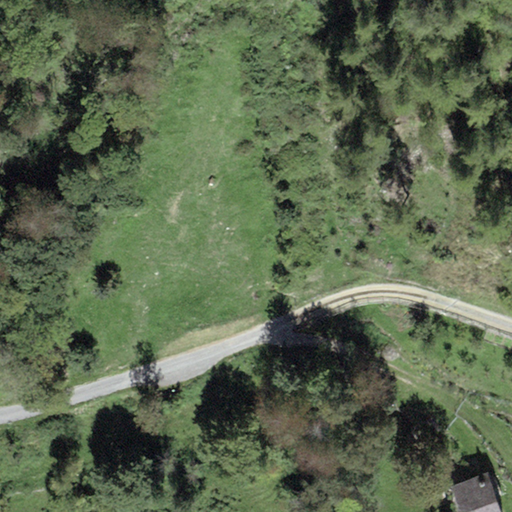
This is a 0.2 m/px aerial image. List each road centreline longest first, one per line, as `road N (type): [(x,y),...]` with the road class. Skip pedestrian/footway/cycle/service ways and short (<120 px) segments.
road 1 (track): [(252,333),(425,383),(511,472)]
road 2 (unclassified): [(511,327),(429,297),(375,291),(252,333)]
road 3 (track): [(252,333),(0,413)]
